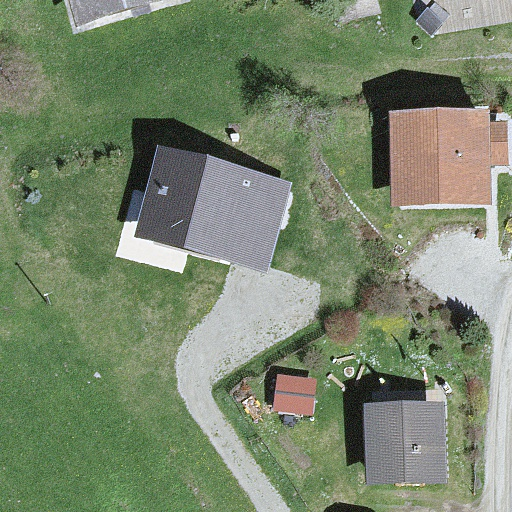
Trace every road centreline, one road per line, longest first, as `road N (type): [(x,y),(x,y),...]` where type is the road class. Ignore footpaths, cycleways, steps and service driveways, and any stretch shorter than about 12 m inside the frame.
road 1 (residential): [(500,511),(511,350)]
road 2 (track): [(244,511),(178,405)]
